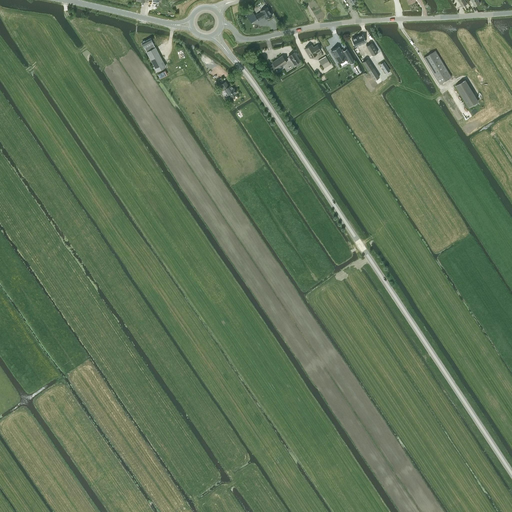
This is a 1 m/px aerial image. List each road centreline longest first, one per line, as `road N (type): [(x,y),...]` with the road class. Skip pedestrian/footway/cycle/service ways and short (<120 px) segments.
road 1 (unclassified): [(511,473),(214,35)]
road 2 (unclassified): [(221,23),(247,39),(344,22),(511,12)]
road 3 (unclassified): [(190,24),(64,0)]
